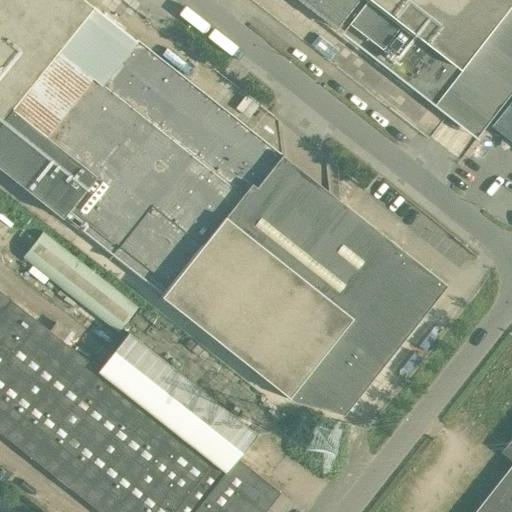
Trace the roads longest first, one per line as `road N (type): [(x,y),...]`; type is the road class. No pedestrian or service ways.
road 1 (unclassified): [(511,255),(191,0)]
road 2 (unclassified): [(349,511),(511,303)]
